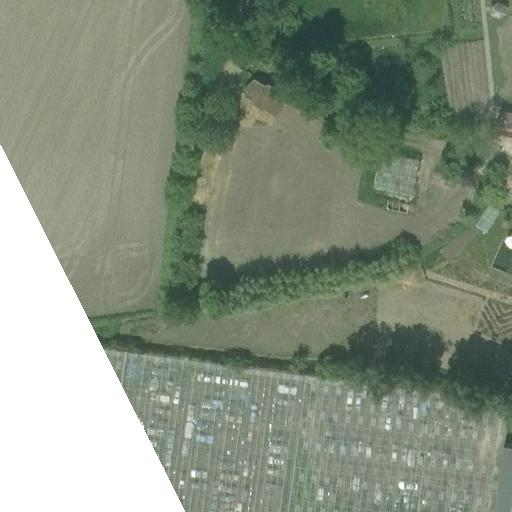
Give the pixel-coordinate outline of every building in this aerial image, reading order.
[(236,0),(225,9),(244,32),(271,10),(262,0),(236,0)] [(274,95),(277,92),(266,81),(263,84),(253,78),(242,88),(254,100),(252,103),(261,111),(264,107),(275,117),(284,105),(274,95)] [(511,111),(498,111),(491,137),(511,142),(511,111)] [(222,129),(202,266),(244,271),(263,134),(222,129)] [(372,187),(410,195),(418,160),(380,152),(372,187)] [(398,325),(508,347),(511,325),(511,299),(407,278),(398,325)] [(511,511),(511,445),(503,445),(509,400),(0,333),(0,511),(511,511)]
